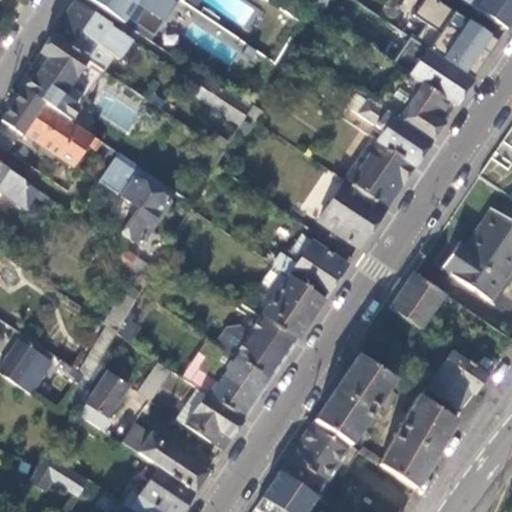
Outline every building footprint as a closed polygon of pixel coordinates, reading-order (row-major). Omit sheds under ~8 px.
[(178,0),(89,0),(128,27),(130,25),(152,40),(179,0),(178,0)] [(498,42),(437,0),(424,0),(402,31),(428,49),(473,79),(498,42)] [(511,0),(464,0),(478,10),(507,29),(511,21),(511,0)] [(51,34),(89,60),(112,27),(74,1),(51,34)] [(322,16),(310,8),(301,22),(298,28),(309,36),(322,16)] [(451,103),(454,106),(473,79),(428,49),(402,31),(393,45),(407,56),(399,68),(451,103)] [(31,74),(21,89),(71,123),(81,108),(79,107),(103,72),(88,62),(89,60),(51,34),(37,55),(45,61),(34,77),(31,74)] [(375,104),(430,141),(442,125),(438,122),(451,103),(399,68),(375,104)] [(248,114),(251,108),(203,75),(200,80),(205,83),(196,96),(241,126),(245,119),(248,114)] [(0,146),(8,152),(19,136),(22,137),(23,136),(72,170),(88,147),(95,153),(101,143),(71,123),(21,89),(0,119),(0,146)] [(376,141),(414,166),(430,141),(375,104),(373,102),(370,106),(364,102),(359,109),(359,115),(382,131),(376,141)] [(245,119),(241,126),(237,132),(245,138),(254,125),(245,119)] [(347,180),(386,207),(414,166),(376,141),(374,139),(346,180),(347,180)] [(0,191),(27,210),(40,191),(0,164),(0,191)] [(123,232),(142,245),(171,202),(142,183),(144,180),(139,177),(137,180),(135,179),(122,197),(139,208),(123,232)] [(320,222),(358,248),(386,207),(347,180),(336,196),(331,193),(325,203),(330,206),(320,222)] [(458,243),(453,251),(501,283),(511,267),(511,225),(490,211),(465,248),(458,243)] [(290,276),(324,299),(348,264),(305,236),(289,259),(284,256),(276,267),(290,276)] [(143,260),(122,246),(111,262),(132,276),(143,260)] [(501,283),(453,251),(440,271),(488,303),(501,283)] [(413,275),(389,310),(418,330),(442,295),(413,275)] [(262,318),(296,340),(324,299),(290,276),(262,318)] [(142,293),(119,331),(118,333),(132,343),(146,322),(140,318),(152,300),(142,293)] [(222,348),(270,380),(296,340),(262,318),(254,329),(243,322),(236,334),(230,336),(222,348)] [(0,369),(0,373),(31,394),(52,363),(19,340),(0,369)] [(208,395),(243,419),(270,380),(222,348),(218,354),(221,357),(222,362),(227,366),(208,395)] [(451,351),(425,389),(455,410),(468,391),(472,394),(485,374),(451,350),(451,351)] [(357,356),(313,421),(349,446),(393,380),(357,356)] [(152,401),(172,371),(159,362),(138,392),(152,401)] [(130,386),(99,364),(90,379),(85,376),(66,404),(101,427),(130,386)] [(176,419),(222,451),(243,419),(208,395),(197,388),(176,419)] [(455,410),(425,389),(420,397),(418,396),(402,422),(398,419),(395,425),(399,427),(396,432),(392,429),(389,434),(393,437),(381,457),(377,464),(413,489),(415,485),(459,413),(455,410)] [(291,454),(278,472),(315,498),(334,468),(343,474),(355,455),(347,450),(349,446),(313,421),(291,454)] [(138,453),(151,435),(135,425),(123,443),(138,453)] [(153,463),(194,491),(207,472),(151,435),(138,453),(153,463)] [(358,451),(364,455),(368,448),(363,445),(358,451)] [(364,455),(377,464),(381,457),(368,448),(364,455)] [(47,452),(29,482),(44,491),(52,477),(79,496),(89,481),(47,452)] [(125,505),(135,511),(180,511),(194,491),(153,463),(125,505)] [(254,507),(262,511),(305,511),(315,498),(278,472),(262,495),(254,507)]
